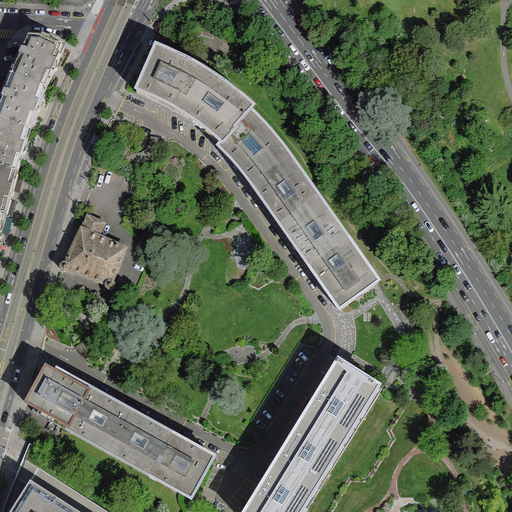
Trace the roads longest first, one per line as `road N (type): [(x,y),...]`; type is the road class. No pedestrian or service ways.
road 1 (residential): [(24,337),(253,460),(327,347),(319,308),(213,164),(101,95)]
road 2 (primary): [(511,352),(420,207),(270,4)]
road 3 (secondary): [(100,28),(62,117),(0,325)]
road 4 (secondary): [(24,337),(101,95)]
